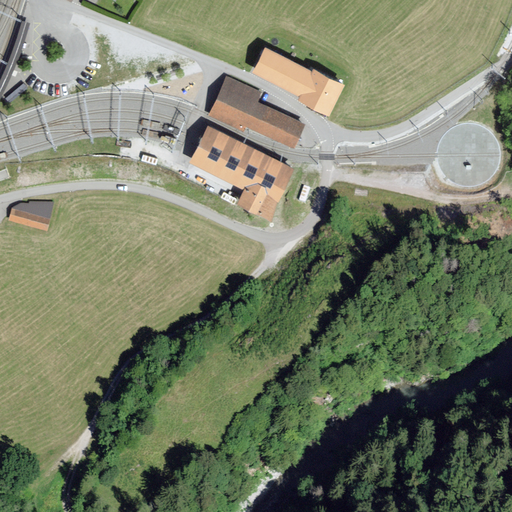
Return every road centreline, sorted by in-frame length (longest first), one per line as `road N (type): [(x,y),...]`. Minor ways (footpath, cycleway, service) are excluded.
road 1 (track): [(74,511),(73,473),(127,367),(224,309),(264,270),(280,239)]
road 2 (residential): [(320,123),(248,76),(56,0)]
